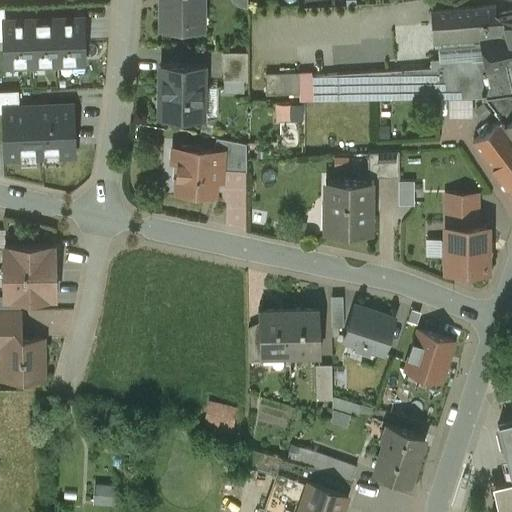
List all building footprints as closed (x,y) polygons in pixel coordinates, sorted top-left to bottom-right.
[(161,0),(161,24),(185,24),(185,19),(202,19),(201,0),(161,0)] [(494,5),(435,9),(437,38),(481,34),(478,20),(496,15),(494,5)] [(511,11),(496,15),(478,20),(481,34),(487,57),(475,60),(476,66),(488,62),(489,63),(507,59),(511,83),(511,11)] [(56,18),(58,64),(84,63),(83,16),(56,18)] [(56,18),(30,19),(32,65),(58,64),(56,18)] [(5,41),(6,66),(32,65),(30,19),(5,20),(4,20),(5,41)] [(247,50),(223,50),(223,78),(247,78),(247,50)] [(474,56),(430,58),(431,66),(311,73),(313,99),(485,96),(511,92),(511,83),(507,59),(489,63),(488,62),(476,66),(475,60),(474,56)] [(203,63),(160,62),(159,113),(202,114),(203,63)] [(3,106),(19,106),(18,90),(0,90),(0,113),(4,113),(3,106)] [(511,92),(485,96),(494,108),(493,109),(501,119),(504,122),(511,116),(511,92)] [(19,106),(3,106),(4,113),(5,158),(74,155),(72,103),(19,106)] [(304,103),(278,103),(278,118),(304,119),(304,103)] [(511,132),(508,128),(504,122),(501,119),(473,141),(511,190),(511,132)] [(246,142),(216,136),(213,149),(216,149),(215,168),(246,170),(246,142)] [(199,145),(180,144),(178,177),(188,177),(187,193),(203,194),(203,191),(214,192),(215,168),(216,149),(213,149),(199,148),(199,145)] [(399,149),(367,151),(367,175),(399,175),(399,149)] [(371,179),(326,178),(326,200),(325,201),(330,201),(330,229),(330,230),(370,230),(371,179)] [(413,182),(399,182),(399,202),(413,203),(413,182)] [(476,193),(447,193),(447,224),(476,224),(476,193)] [(325,200),(322,203),(321,226),(325,229),(330,229),(330,201),(325,201),(326,200),(325,200)] [(447,224),(446,224),(446,237),(441,237),(441,254),(447,254),(447,267),(486,267),(486,224),(476,224),(447,224)] [(54,243),(4,244),(4,270),(54,269),(54,243)] [(54,269),(4,270),(4,294),(5,296),(19,296),(54,295),(54,269)] [(344,321),(344,293),(333,293),(333,321),(344,321)] [(0,310),(20,310),(19,296),(5,296),(4,294),(0,294),(0,310)] [(395,317),(355,304),(343,339),(383,352),(395,317)] [(318,306),(290,307),(290,351),(320,350),(318,306)] [(290,307),(260,308),(260,326),(261,352),(263,352),(263,347),(278,346),(278,352),(290,351),(290,307)] [(20,310),(0,310),(0,326),(20,326),(20,310)] [(41,337),(20,338),(20,326),(0,326),(0,341),(2,342),(3,367),(13,367),(14,376),(42,376),(41,337)] [(260,326),(247,326),(248,359),(263,358),(263,352),(261,352),(260,326)] [(453,340),(421,329),(408,369),(440,380),(453,340)] [(332,396),(331,362),(315,362),(316,397),(332,396)] [(333,418),(354,420),(356,399),(335,397),(333,418)] [(237,407),(209,401),(205,425),(233,432),(237,407)] [(511,418),(498,422),(511,478),(511,418)] [(424,432),(385,419),(380,436),(385,438),(375,469),(409,480),(424,432)] [(295,511),(312,466),(243,447),(242,462),(277,474),(263,511),(295,511)] [(357,462),(318,450),(312,466),(351,478),(357,462)] [(339,511),(351,478),(312,466),(295,511),(263,511),(262,511),(339,511)] [(511,511),(511,478),(495,482),(497,492),(494,493),(497,505),(492,507),(492,511),(511,511)] [(95,501),(118,502),(118,482),(95,481),(95,501)]
